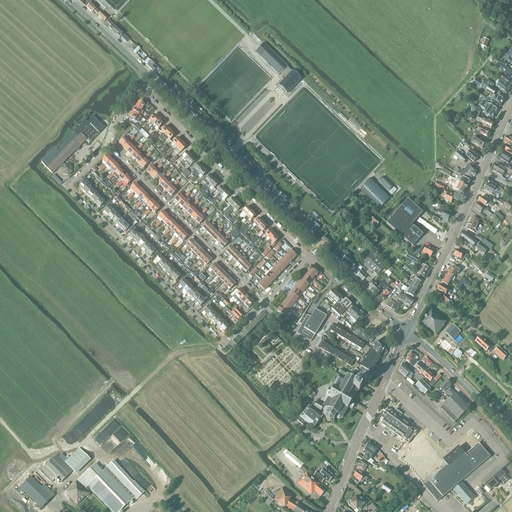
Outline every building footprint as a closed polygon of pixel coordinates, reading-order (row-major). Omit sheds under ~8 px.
[(101,12),(100,13),(90,4),(86,8),(92,13),(94,10),(98,15),(104,21),(107,18),(101,12)] [(511,26),(511,24),(511,16),(509,15),(510,14),(505,10),(501,16),(503,17),(504,17),(508,21),(507,23),(511,26)] [(108,28),(114,33),(118,29),(115,27),(115,26),(113,24),(112,24),(107,19),(106,21),(111,25),(108,28)] [(129,40),(127,38),(118,29),(114,33),(119,38),(121,37),(126,42),(129,40)] [(479,45),(477,49),(485,52),(489,40),(488,40),(489,39),(486,37),(485,39),(484,38),(481,46),(479,45)] [(293,87),(294,87),(301,79),(292,71),(291,71),(287,67),(288,66),(287,65),(287,66),(268,47),(259,56),(259,57),(259,56),(268,64),(267,65),(270,67),(279,75),(278,75),(279,75),(280,74),(285,78),(282,82),(278,85),(280,87),(283,90),(286,93),(292,86),(293,87)] [(144,62),(147,65),(146,65),(153,71),(156,68),(160,73),(162,71),(155,63),(154,64),(148,58),(144,62)] [(499,66),(505,71),(504,73),(509,77),(511,72),(511,71),(501,64),(499,66)] [(511,80),(505,75),(500,81),(510,89),(511,86),(511,80)] [(475,78),(473,82),(480,87),(483,83),(481,82),(475,78)] [(481,88),(484,90),(484,89),(487,90),(486,91),(493,95),(496,91),(492,89),(495,85),(486,80),(481,88)] [(510,89),(500,81),(496,87),(499,89),(506,94),(510,89)] [(177,87),(175,89),(179,94),(177,95),(184,102),(188,97),(181,91),(177,87)] [(505,99),(499,95),(498,97),(495,96),(494,97),(491,102),(500,107),(505,99)] [(185,103),(189,107),(190,106),(195,111),(198,108),(195,104),(193,103),(189,98),(185,103)] [(484,98),(482,100),(484,102),(481,107),(485,109),(483,113),(493,119),(498,111),(487,104),(489,101),(484,98)] [(141,103),(139,101),(135,106),(141,110),(145,105),(147,106),(148,104),(144,100),(141,103)] [(133,111),(132,112),(138,115),(139,116),(140,113),(141,114),(143,111),(141,110),(135,106),(134,109),(133,108),(132,110),(133,111)] [(138,115),(132,112),(129,117),(128,118),(131,119),(132,118),(135,120),(138,115)] [(150,124),(152,126),(154,124),(159,119),(154,115),(149,120),(152,122),(150,124)] [(89,144),(93,140),(92,139),(98,133),(99,133),(104,128),(99,122),(98,122),(93,116),(87,122),(85,119),(78,126),(79,126),(73,133),(57,150),(55,148),(41,162),(52,173),(60,166),(62,168),(61,169),(63,174),(68,176),(72,172),(71,166),(65,165),(64,166),(62,164),(76,149),(78,151),(80,148),(79,147),(86,140),(89,144)] [(476,121),(484,124),(483,127),(491,130),(494,123),(478,116),(476,121)] [(154,124),(152,126),(149,129),(151,131),(156,126),(158,129),(163,124),(159,119),(154,124)] [(165,136),(170,131),(166,127),(161,131),(163,134),(159,138),(161,140),(164,137),(165,136)] [(218,127),(214,131),(223,140),(223,139),(226,136),(227,136),(218,127)] [(476,131),(481,134),(487,137),(489,131),(483,128),(482,129),(478,127),(476,131)] [(139,131),(147,138),(149,135),(142,128),(139,131)] [(175,135),(170,131),(165,136),(164,137),(166,140),(167,138),(170,140),(175,135)] [(473,143),(482,149),(486,142),(480,138),(481,135),(475,131),(473,134),(477,136),(473,143)] [(147,139),(149,141),(156,134),(153,132),(148,137),(147,139)] [(156,134),(149,141),(150,143),(152,141),(152,142),(158,136),(156,134)] [(118,143),(123,147),(128,142),(123,138),(118,143)] [(173,148),(175,149),(177,147),(182,143),(177,138),(172,143),(175,145),(173,148)] [(123,147),(127,151),(132,146),(128,142),(123,147)] [(177,147),(175,149),(173,151),(177,155),(181,152),(186,147),(182,143),(177,147)] [(127,151),(131,155),(136,151),(132,146),(127,151)] [(466,156),(470,159),(474,163),(479,157),(471,150),(466,156)] [(131,155),(135,160),(140,155),(136,151),(131,155)] [(240,155),(244,160),(243,161),(249,168),(254,164),(251,159),(243,151),(240,155)] [(454,154),(455,155),(455,156),(464,163),(467,160),(457,151),(454,154)] [(180,168),(182,166),(191,156),(187,152),(182,157),(184,159),(178,166),(180,168)] [(503,155),(500,159),(503,160),(506,162),(508,164),(510,161),(511,162),(511,158),(511,157),(504,152),(504,153),(503,155)] [(102,160),(106,164),(111,159),(107,155),(102,160)] [(135,160),(139,164),(144,159),(140,155),(135,160)] [(170,162),(172,164),(178,158),(176,156),(170,162)] [(191,156),(182,166),(183,168),(187,165),(189,167),(195,161),(191,156)] [(106,164),(110,168),(115,164),(111,159),(106,164)] [(144,159),(139,164),(143,168),(148,163),(144,159)] [(191,175),(193,177),(203,168),(201,166),(201,165),(199,163),(199,164),(198,163),(191,170),(194,173),(191,175)] [(110,168),(114,173),(119,168),(115,164),(110,168)] [(458,174),(460,175),(464,177),(465,175),(471,179),(476,171),(469,164),(463,172),(461,170),(458,174)] [(492,171),(497,174),(496,174),(499,176),(499,175),(502,177),(505,172),(507,173),(508,171),(511,173),(511,172),(511,168),(507,165),(505,169),(500,166),(500,167),(496,165),(492,171)] [(146,171),(150,175),(155,170),(151,166),(146,171)] [(114,173),(119,177),(124,172),(119,168),(114,173)] [(203,168),(193,177),(190,180),(192,182),(200,174),(202,177),(207,172),(207,171),(206,169),(205,170),(203,168)] [(150,175),(155,179),(160,174),(155,170),(150,175)] [(119,177),(123,181),(128,176),(124,172),(119,177)] [(155,179),(159,184),(164,179),(160,174),(155,179)] [(52,177),(60,185),(62,183),(54,175),(52,177)] [(200,189),(202,191),(204,193),(206,191),(204,189),(214,179),(210,175),(203,181),(206,184),(200,189)] [(459,184),(467,188),(470,182),(463,178),(464,177),(460,175),(458,177),(462,179),(460,183),(459,184)] [(128,176),(123,181),(127,185),(132,180),(128,176)] [(377,182),(388,193),(394,187),(383,176),(377,182)] [(79,186),(83,190),(88,185),(90,183),(84,177),(79,181),(81,183),(79,186)] [(261,181),(268,189),(273,185),(268,179),(265,177),(261,181)] [(372,178),(361,189),(380,208),(391,197),(372,178)] [(159,184),(163,188),(168,183),(164,179),(159,184)] [(218,184),(214,179),(204,189),(206,191),(211,186),(214,188),(218,184)] [(459,184),(460,183),(457,182),(455,186),(458,187),(456,190),(464,194),(467,188),(459,184)] [(494,196),(496,193),(498,189),(496,188),(498,186),(491,182),(490,184),(488,183),(488,184),(487,184),(486,185),(486,186),(485,187),(484,188),(484,189),(484,190),(494,196)] [(130,188),(134,192),(139,187),(135,183),(130,188)] [(163,188),(167,192),(172,187),(168,183),(163,188)] [(83,190),(87,195),(92,190),(88,185),(83,190)] [(216,200),(225,191),(221,186),(216,191),(219,194),(210,202),(212,204),(216,200)] [(134,192),(138,197),(143,192),(139,187),(134,192)] [(172,187),(167,192),(171,196),(176,191),(172,187)] [(87,195),(91,199),(97,194),(96,194),(98,192),(96,190),(94,192),(92,190),(87,195)] [(451,203),(454,198),(455,196),(451,194),(451,193),(444,190),(443,194),(447,195),(444,200),(445,200),(445,201),(448,202),(451,203)] [(230,195),(225,191),(216,200),(218,202),(223,198),(225,200),(230,195)] [(138,197),(142,201),(147,196),(143,192),(138,197)] [(275,196),(283,205),(288,200),(280,192),(275,196)] [(91,199),(96,203),(101,198),(97,194),(91,199)] [(174,199),(178,203),(183,198),(179,194),(174,199)] [(142,201),(147,205),(152,200),(147,196),(142,201)] [(493,205),(488,202),(489,202),(482,197),(480,199),(479,199),(479,200),(479,201),(478,202),(485,207),(487,204),(495,209),(496,207),(493,205)] [(101,198),(96,203),(100,208),(105,202),(101,198)] [(178,203),(183,208),(188,203),(183,198),(178,203)] [(223,212),(225,214),(237,202),(233,198),(228,203),(230,205),(225,210),(226,210),(223,212)] [(419,219),(417,218),(422,212),(407,199),(386,223),(412,247),(422,235),(410,225),(415,219),(418,221),(419,219)] [(147,205),(151,209),(156,204),(152,200),(147,205)] [(188,203),(183,208),(187,212),(192,207),(193,205),(189,201),(188,203)] [(511,206),(506,201),(503,205),(510,210),(511,207),(511,206)] [(223,216),(229,222),(231,220),(227,216),(232,212),(232,211),(234,209),(237,211),(241,207),(237,202),(225,214),(223,216)] [(484,208),(478,203),(474,208),(481,213),(483,210),(486,212),(487,211),(484,208)] [(156,204),(151,209),(155,213),(160,209),(156,204)] [(103,211),(108,215),(113,210),(114,209),(113,207),(111,209),(109,206),(103,211)] [(187,212),(191,216),(196,211),(192,207),(187,212)] [(242,212),(246,216),(251,211),(247,207),(242,212)] [(292,213),(302,222),(306,218),(303,215),(296,208),(292,213)] [(437,212),(442,214),(441,218),(448,221),(451,215),(444,212),(444,210),(439,208),(437,212)] [(112,220),(117,215),(119,213),(115,209),(113,210),(108,215),(112,220)] [(158,216),(162,221),(167,216),(163,211),(158,216)] [(191,216),(195,220),(200,215),(196,211),(191,216)] [(251,211),(246,216),(244,219),(246,221),(248,218),(251,221),(256,216),(251,211)] [(112,220),(116,224),(121,219),(117,215),(112,220)] [(200,215),(195,220),(199,225),(204,220),(200,215)] [(139,222),(132,216),(128,219),(135,226),(139,222)] [(162,221),(166,225),(171,220),(167,216),(162,221)] [(371,220),(377,225),(379,222),(373,217),(371,220)] [(255,231),(258,228),(263,223),(258,218),(253,223),(256,226),(253,229),(255,231)] [(308,228),(310,226),(313,223),(308,218),(302,223),(308,228)] [(467,229),(474,232),(479,221),(472,218),(467,229)] [(116,224),(120,228),(126,223),(121,219),(116,224)] [(205,231),(209,234),(214,229),(212,227),(215,225),(220,221),(218,219),(213,223),(205,231)] [(438,231),(420,219),(419,219),(418,221),(417,223),(435,235),(438,231)] [(166,225),(170,229),(175,224),(171,220),(166,225)] [(202,227),(205,231),(213,223),(212,222),(209,225),(207,222),(202,227)] [(313,223),(310,226),(312,228),(310,230),(314,234),(319,228),(316,225),(314,222),(313,223)] [(126,223),(120,228),(125,233),(130,228),(126,223)] [(263,223),(258,228),(255,231),(257,233),(260,230),(262,232),(267,227),(263,223)] [(170,229),(175,233),(180,228),(175,224),(170,229)] [(239,231),(240,233),(247,227),(245,224),(240,229),(240,230),(239,231)] [(212,238),(223,228),(224,226),(223,225),(216,232),(214,229),(209,234),(212,238)] [(134,239),(139,234),(143,230),(141,228),(139,231),(135,227),(131,231),(132,232),(129,235),(134,239)] [(247,227),(240,233),(242,235),(244,233),(245,234),(250,229),(247,227)] [(175,233),(179,237),(184,232),(180,228),(175,233)] [(212,238),(216,241),(221,236),(219,234),(224,229),(223,228),(212,238)] [(265,235),(269,239),(274,234),(270,230),(265,235)] [(184,232),(179,237),(183,242),(188,237),(184,232)] [(319,238),(321,240),(321,241),(329,249),(333,245),(331,244),(333,242),(331,240),(330,241),(325,236),(327,234),(326,233),(325,232),(319,238)] [(473,248),(474,246),(484,254),(488,249),(480,243),(480,244),(478,242),(465,232),(460,238),(473,248)] [(134,239),(138,244),(143,239),(144,238),(140,234),(139,235),(139,234),(134,239)] [(219,245),(227,237),(229,235),(228,234),(223,238),(221,236),(216,241),(219,245)] [(274,234),(269,239),(267,242),(269,244),(272,242),(274,244),(279,239),(274,234)] [(250,243),(252,245),(259,238),(257,236),(250,243)] [(227,237),(219,245),(223,248),(228,243),(226,241),(228,239),(227,237)] [(259,238),(252,245),(254,247),(261,240),(259,238)] [(138,244),(142,248),(147,243),(148,242),(146,240),(145,241),(143,239),(138,244)] [(185,249),(187,250),(194,243),(191,239),(186,244),(188,247),(185,249)] [(484,240),(481,244),(490,250),(493,246),(484,240)] [(142,248),(146,252),(152,247),(147,243),(142,248)] [(191,249),(193,251),(198,246),(194,243),(187,250),(188,252),(191,249)] [(192,256),(194,258),(201,250),(198,246),(193,251),(195,254),(192,256)] [(226,251),(229,255),(237,247),(235,246),(233,248),(231,246),(226,251)] [(152,247),(146,252),(146,253),(146,254),(148,256),(148,255),(149,255),(151,257),(156,252),(157,252),(158,251),(156,248),(154,250),(152,247)] [(229,255),(233,258),(238,253),(236,251),(238,249),(237,247),(229,255)] [(422,253),(430,257),(433,251),(425,247),(422,253)] [(261,254),(264,257),(270,250),(268,248),(261,254)] [(198,256),(200,258),(205,253),(201,250),(194,258),(195,259),(198,256)] [(236,262),(240,265),(245,260),(243,258),(249,252),(248,250),(244,254),(236,262)] [(454,256),(459,258),(458,260),(462,262),(464,258),(467,260),(469,256),(457,250),(454,256)] [(291,251),(287,255),(292,260),(296,256),(291,251)] [(350,255),(346,252),(344,254),(345,256),(343,257),(341,260),(346,265),(350,260),(347,257),(350,255)] [(405,257),(405,258),(417,265),(420,259),(408,252),(407,253),(405,257)] [(199,263),(201,265),(208,257),(205,253),(200,258),(202,261),(199,263)] [(233,258),(236,262),(244,254),(242,253),(240,255),(238,253),(233,258)] [(362,261),(374,273),(376,276),(385,267),(371,253),(362,261)] [(154,260),(158,264),(164,259),(159,255),(154,260)] [(287,255),(283,259),(288,265),(292,260),(287,255)] [(208,257),(201,265),(202,266),(204,263),(207,266),(212,261),(208,257)] [(158,264),(163,269),(168,264),(170,262),(165,258),(164,259),(158,264)] [(240,265),(243,269),(254,258),(253,259),(251,258),(247,262),(245,260),(240,265)] [(254,258),(243,269),(247,272),(252,267),(249,265),(252,263),(253,263),(256,260),(254,258)] [(283,259),(279,263),(284,269),(288,265),(283,259)] [(473,259),(471,262),(480,270),(482,267),(473,259)] [(353,263),(350,260),(346,265),(350,269),(355,265),(356,266),(358,263),(355,260),(353,263)] [(209,273),(210,274),(218,267),(214,263),(209,268),(212,271),(209,273)] [(284,269),(279,263),(275,268),(281,273),(284,269)] [(163,269),(167,273),(172,268),(168,264),(163,269)] [(417,274),(423,278),(428,269),(422,265),(417,274)] [(309,271),(315,276),(316,276),(318,274),(320,276),(321,274),(311,266),(308,270),(309,271)] [(403,268),(411,275),(413,273),(405,266),(403,268)] [(214,273),(216,275),(221,270),(218,267),(210,274),(212,276),(214,273)] [(454,267),(453,269),(450,268),(447,272),(453,276),(455,277),(456,274),(458,274),(460,271),(456,268),(454,267)] [(167,273),(171,277),(176,272),(172,268),(167,273)] [(274,268),(270,272),(276,277),(280,274),(274,268)] [(360,270),(359,272),(364,277),(366,276),(367,275),(361,269),(360,270)] [(216,280),(217,281),(225,274),(221,270),(216,275),(218,277),(216,280)] [(309,271),(306,276),(312,280),(314,278),(315,276),(309,271)] [(176,272),(171,277),(176,282),(181,276),(180,276),(182,275),(180,273),(179,274),(176,272)] [(270,272),(267,276),(273,281),(276,277),(270,272)] [(359,272),(356,275),(362,280),(364,277),(359,272)] [(447,272),(444,277),(451,281),(453,276),(447,272)] [(484,277),(492,282),(495,277),(487,272),(484,277)] [(221,280),(223,282),(228,277),(225,274),(217,281),(219,283),(221,280)] [(267,276),(263,280),(269,285),(273,281),(267,276)] [(306,276),(302,280),(308,285),(312,280),(306,276)] [(223,287),(224,288),(232,281),(228,277),(223,282),(225,284),(223,287)] [(411,284),(419,288),(421,283),(411,277),(410,279),(413,281),(411,283),(411,284)] [(451,281),(444,277),(441,282),(448,286),(449,284),(450,285),(451,283),(450,282),(451,281)] [(188,280),(186,282),(184,280),(185,279),(184,278),(180,281),(182,283),(179,285),(183,289),(189,284),(191,282),(188,280)] [(269,285),(263,280),(258,285),(264,291),(269,285)] [(302,280),(299,285),(307,290),(307,289),(308,289),(306,287),(308,285),(302,280)] [(232,281),(224,288),(226,290),(228,287),(230,289),(235,284),(232,281)] [(368,284),(370,286),(368,288),(376,295),(381,290),(373,283),(371,281),(368,284)] [(410,285),(408,289),(416,293),(419,288),(411,284),(411,283),(409,282),(408,284),(410,285)] [(183,289),(188,294),(193,289),(189,284),(183,289)] [(299,285),(295,289),(302,294),(303,291),(305,293),(306,291),(307,290),(299,285)] [(437,289),(446,295),(447,292),(450,294),(452,291),(440,285),(437,289)] [(188,294),(192,298),(197,293),(193,289),(188,294)] [(237,302),(239,299),(245,294),(240,289),(232,297),(237,302)] [(295,289),(292,294),(300,299),(301,298),(301,297),(300,296),(302,294),(295,289)] [(332,309),(337,313),(342,307),(348,302),(345,299),(344,300),(342,299),(342,298),(342,299),(335,292),(333,289),(326,296),(336,305),(332,309)] [(416,293),(408,289),(407,291),(405,289),(404,291),(404,293),(413,298),(416,293)] [(380,296),(383,299),(389,294),(385,291),(380,296)] [(192,298),(196,302),(201,297),(197,293),(192,298)] [(239,299),(244,304),(249,298),(245,294),(239,299)] [(292,294),(289,298),(295,303),(297,300),(298,301),(299,301),(300,299),(292,294)] [(404,294),(399,301),(402,303),(404,304),(403,305),(406,306),(406,305),(409,307),(414,300),(404,294)] [(443,298),(450,304),(453,306),(454,305),(451,302),(452,301),(445,295),(443,298)] [(201,297),(196,302),(200,307),(206,301),(201,297)] [(249,298),(244,304),(248,309),(254,303),(249,298)] [(289,298),(285,302),(291,307),(295,303),(289,298)] [(285,302),(282,307),(288,312),(291,307),(285,302)] [(342,307),(337,313),(343,318),(347,314),(348,316),(346,318),(348,320),(345,323),(350,328),(359,319),(360,319),(361,319),(362,319),(362,318),(363,318),(362,317),(362,316),(359,313),(354,308),(353,309),(352,308),(353,307),(351,305),(348,302),(342,307)] [(203,311),(207,316),(212,310),(208,306),(203,311)] [(288,312),(282,307),(281,306),(278,311),(288,318),(289,316),(287,315),(289,313),(288,312)] [(235,308),(233,310),(240,317),(243,315),(235,308)] [(207,316),(211,320),(217,315),(212,310),(207,316)] [(240,317),(233,310),(231,312),(238,319),(240,317)] [(300,322),(302,324),(296,333),(301,336),(299,338),(300,338),(300,337),(302,338),(302,339),(305,341),(306,339),(310,342),(326,317),(315,310),(311,317),(305,314),(300,322)] [(421,324),(436,336),(444,326),(447,322),(432,310),(421,324)] [(211,320),(216,324),(221,319),(217,315),(211,320)] [(216,324),(220,328),(225,323),(227,321),(225,319),(223,321),(221,319),(216,324)] [(225,323),(220,328),(224,333),(226,331),(228,332),(233,327),(227,321),(225,323)] [(329,333),(330,331),(333,326),(334,326),(331,324),(327,331),(326,331),(325,332),(324,333),(324,334),(326,335),(327,334),(327,333),(328,333),(329,333)] [(445,333),(453,340),(461,332),(453,325),(445,333)] [(333,333),(335,334),(339,329),(333,326),(330,331),(333,333),(333,334),(333,333)] [(337,336),(340,338),(344,332),(339,329),(335,334),(337,335),(337,337),(337,336)] [(364,342),(366,340),(371,343),(373,339),(369,336),(363,333),(358,329),(355,332),(353,335),(364,342)] [(344,339),(346,341),(349,335),(344,332),(340,338),(343,339),(343,340),(343,341),(344,339)] [(348,342),(351,344),(354,338),(349,335),(346,341),(348,342),(347,343),(348,342)] [(476,342),(486,351),(487,351),(489,352),(492,349),(492,348),(490,347),(491,346),(480,336),(476,342)] [(354,346),(356,347),(359,342),(354,338),(351,344),(354,346),(353,347),(354,346)] [(440,345),(452,355),(456,351),(450,346),(451,346),(444,340),(440,345)] [(358,348),(361,350),(364,345),(359,342),(356,347),(358,348),(357,349),(358,348)] [(320,348),(325,352),(328,346),(326,345),(327,344),(326,345),(323,343),(320,348)] [(371,349),(369,352),(379,358),(381,359),(387,350),(384,349),(374,343),(372,347),(371,348),(371,349)] [(368,352),(369,352),(371,349),(364,345),(361,350),(360,351),(361,352),(363,353),(364,351),(365,352),(366,353),(368,352)] [(325,352),(330,355),(333,349),(330,347),(331,346),(330,348),(328,346),(325,352)] [(508,355),(499,347),(495,352),(503,360),(508,355)] [(473,357),(477,353),(471,348),(467,352),(473,357)] [(330,355),(335,358),(338,353),(336,351),(337,350),(336,351),(333,349),(330,355)] [(453,354),(468,368),(472,364),(458,350),(453,354)] [(375,366),(379,359),(378,359),(379,358),(369,352),(364,360),(359,367),(359,368),(369,374),(370,373),(375,366)] [(406,359),(412,363),(411,364),(414,366),(417,362),(414,359),(417,356),(411,353),(410,352),(409,354),(410,354),(406,359)] [(335,358),(340,361),(344,355),(341,354),(341,353),(340,354),(338,353),(335,358)] [(340,361),(346,364),(349,359),(347,358),(347,356),(347,357),(344,355),(340,361)] [(426,356),(423,359),(430,366),(433,363),(426,356)] [(346,364),(351,367),(354,362),(351,360),(352,359),(351,359),(351,360),(349,359),(346,364)] [(357,371),(359,368),(359,367),(359,364),(358,364),(357,363),(358,362),(356,360),(355,361),(354,362),(351,367),(357,371)] [(414,367),(422,374),(426,370),(417,362),(414,367)] [(398,370),(406,377),(411,371),(403,364),(401,366),(401,367),(398,370)] [(369,374),(361,369),(358,374),(356,373),(354,377),(364,383),(364,382),(367,384),(372,376),(369,375),(369,374)] [(423,375),(430,382),(434,377),(427,370),(423,375)] [(438,374),(434,379),(430,384),(432,386),(441,377),(438,374)] [(312,410),(319,416),(320,416),(321,417),(322,414),(321,413),(322,412),(325,414),(325,415),(326,416),(325,418),(326,419),(327,421),(329,421),(331,421),(332,419),(333,420),(336,415),(342,419),(345,413),(347,409),(348,408),(352,410),(355,403),(352,401),(357,391),(359,392),(362,385),(356,381),(355,382),(354,381),(354,380),(353,378),(352,377),(350,377),(349,378),(346,377),(343,382),(338,379),(332,390),(329,388),(325,394),(324,394),(318,404),(317,403),(316,403),(314,403),(313,404),(312,405),(312,407),(313,408),(313,409),(312,410)] [(416,386),(425,394),(431,389),(422,380),(416,386)] [(441,409),(455,423),(470,408),(449,388),(451,385),(451,384),(449,382),(449,383),(447,381),(440,387),(439,387),(437,389),(440,393),(443,390),(445,392),(451,398),(441,409)] [(416,433),(413,431),(415,429),(400,418),(402,414),(395,409),(394,412),(388,408),(381,417),(385,419),(381,424),(388,429),(387,430),(388,431),(389,430),(390,431),(401,439),(406,442),(404,444),(403,443),(398,451),(399,458),(406,463),(406,462),(408,464),(413,468),(407,477),(419,486),(429,472),(433,475),(435,472),(436,472),(440,466),(440,465),(442,462),(438,459),(440,458),(435,454),(436,452),(434,450),(433,451),(428,442),(422,438),(423,437),(419,434),(419,435),(416,433)] [(401,439),(390,431),(388,433),(399,441),(401,439)] [(378,450),(368,443),(364,448),(365,449),(374,455),(378,450)] [(464,453),(459,447),(443,460),(447,465),(424,485),(438,502),(490,457),(480,445),(467,456),(464,453)] [(66,461),(76,472),(90,458),(80,448),(66,461)] [(374,455),(365,449),(362,453),(364,455),(364,456),(362,458),(367,461),(369,458),(371,460),(374,455)] [(284,456),(300,469),(303,464),(288,451),(284,456)] [(56,455),(40,471),(52,483),(57,478),(62,482),(73,471),(65,462),(56,455)] [(367,467),(368,465),(361,460),(356,468),(363,473),(367,467)] [(113,461),(105,468),(102,472),(94,464),(77,481),(76,481),(68,489),(68,490),(65,493),(77,505),(88,494),(89,493),(88,493),(87,492),(90,488),(92,491),(112,511),(119,511),(134,498),(136,500),(145,492),(134,481),(133,482),(113,461)] [(333,477),(324,469),(320,473),(317,471),(313,476),(322,483),(324,479),(328,483),(333,477)] [(485,485),(489,490),(506,475),(502,469),(485,485)] [(353,477),(362,483),(364,480),(368,482),(370,480),(357,471),(355,474),(354,474),(354,475),(354,476),(353,477)] [(297,483),(311,495),(312,494),(315,494),(316,492),(320,496),(325,491),(319,486),(321,484),(314,478),(313,478),(306,473),(297,483)] [(44,485),(41,488),(30,477),(20,488),(41,509),(54,495),(44,485)] [(453,490),(467,505),(476,497),(462,482),(453,490)] [(384,484),(382,487),(381,488),(389,493),(392,489),(384,484)] [(309,511),(310,511),(290,499),(292,495),(282,488),(274,500),(291,511),(309,511)] [(267,492),(266,493),(262,498),(270,505),(274,501),(272,499),(273,497),(271,495),(269,497),(268,495),(270,494),(267,492)] [(348,503),(348,504),(349,506),(350,507),(354,510),(356,509),(358,511),(366,503),(358,496),(355,498),(354,497),(350,501),(349,502),(348,503)]
